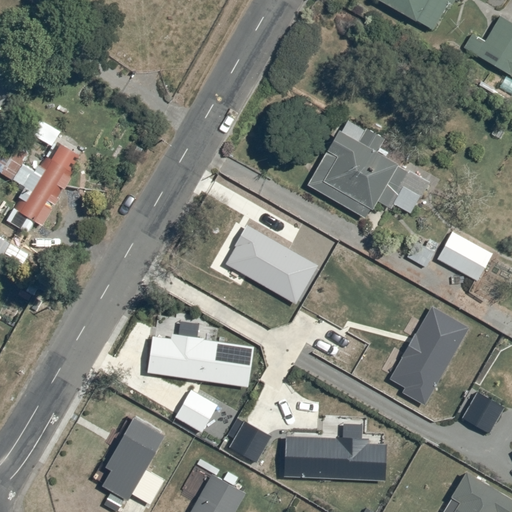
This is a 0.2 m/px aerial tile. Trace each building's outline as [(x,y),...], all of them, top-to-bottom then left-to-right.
[(387,0),(438,30),(453,5),(457,7),(461,0),(463,0),(469,3),(470,0),(387,0)] [(474,33),(465,48),(511,75),(511,21),(503,16),(488,41),(474,33)] [(351,116),(317,168),(321,170),(312,184),(370,219),(377,208),(381,210),(386,202),(393,207),(396,203),(416,216),(437,182),(385,150),(391,140),(351,116)] [(78,174),(49,158),(39,175),(25,166),(31,155),(20,149),(6,175),(27,186),(7,221),(30,234),(37,222),(48,228),(58,209),(51,205),(54,201),(60,205),(65,197),(60,194),(64,187),(69,189),(78,174)] [(496,252),(455,229),(439,258),(479,281),(496,252)]
